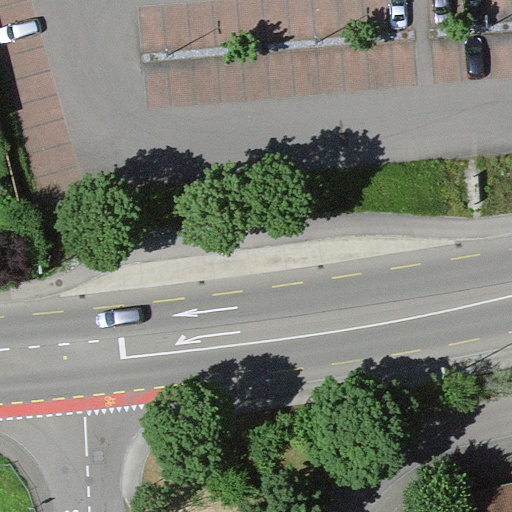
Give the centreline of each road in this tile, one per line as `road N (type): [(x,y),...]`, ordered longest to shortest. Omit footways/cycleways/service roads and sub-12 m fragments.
road 1 (primary): [(70,354),(511,283)]
road 2 (residential): [(359,511),(511,425)]
road 3 (residential): [(70,354),(84,511)]
